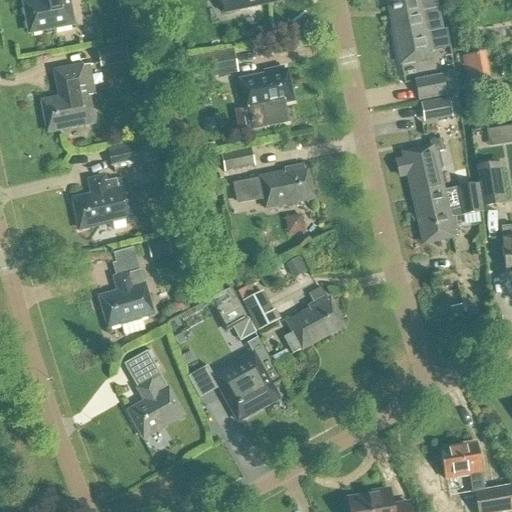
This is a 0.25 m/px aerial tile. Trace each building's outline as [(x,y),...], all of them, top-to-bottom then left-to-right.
[(36,0),(37,3),(23,6),(29,35),(73,27),(67,0),(36,0)] [(219,0),(223,15),(279,3),(278,0),(219,0)] [(437,10),(435,0),(386,0),(390,19),(420,13),(420,14),(437,10)] [(420,13),(390,19),(400,66),(430,60),(429,55),(433,54),(429,34),(442,32),(437,10),(420,14),(420,13)] [(97,53),(100,70),(127,65),(124,48),(97,53)] [(189,61),(193,83),(236,75),(231,53),(189,61)] [(483,55),(463,59),(465,74),(486,71),(483,55)] [(88,98),(94,97),(88,67),(54,73),(58,91),(60,91),(61,100),(42,104),(47,134),(93,125),(88,98)] [(263,74),(264,78),(239,83),(245,113),(250,112),(252,121),(250,122),(251,126),(253,125),(254,131),(287,124),(283,105),(292,103),(286,73),(284,74),(283,70),(263,74)] [(414,83),(418,103),(445,98),(442,78),(414,83)] [(420,106),(424,125),(451,120),(448,101),(420,106)] [(137,148),(108,154),(111,167),(126,164),(127,168),(155,162),(151,142),(136,145),(137,148)] [(407,177),(413,199),(442,193),(437,171),(441,170),(438,154),(443,153),(440,142),(428,144),(429,150),(403,156),(404,162),(396,164),(400,178),(407,177)] [(220,158),(224,174),(254,168),(251,151),(220,158)] [(476,169),(483,208),(504,205),(498,166),(476,169)] [(263,198),(266,210),(312,201),(306,171),(304,171),(303,167),(283,172),(284,175),(232,186),(235,204),(263,198)] [(113,228),(114,232),(125,229),(125,226),(134,223),(126,190),(118,191),(116,181),(104,184),(103,180),(89,183),(92,197),(73,202),(79,231),(108,225),(109,229),(113,228)] [(442,193),(413,199),(423,246),(457,238),(451,212),(459,210),(460,218),(482,214),(478,186),(442,193)] [(511,274),(511,228),(501,230),(503,248),(501,249),(505,275),(511,274)] [(152,249),(155,261),(171,256),(168,245),(152,249)] [(121,325),(124,339),(143,333),(139,320),(152,316),(139,273),(114,280),(118,294),(99,300),(108,329),(121,325)] [(254,298),(249,287),(236,294),(257,334),(278,323),(262,293),(254,298)] [(247,322),(230,290),(211,300),(217,311),(212,313),(224,335),(247,322)] [(283,340),(292,357),(344,328),(329,301),(327,302),(325,299),(307,309),(309,313),(287,325),(293,335),(283,340)] [(253,356),(227,370),(237,389),(223,397),(238,423),(278,401),(271,388),(280,382),(259,343),(249,349),(253,356)] [(214,365),(192,373),(201,396),(223,387),(214,365)] [(127,414),(142,440),(182,418),(168,391),(157,397),(150,384),(137,391),(144,404),(127,414)] [(440,451),(445,482),(469,478),(472,496),(474,496),(477,511),(511,511),(511,506),(509,489),(483,493),(480,476),(475,445),(440,451)] [(408,511),(408,506),(391,508),(389,493),(367,496),(368,499),(348,502),(349,511),(408,511)]
